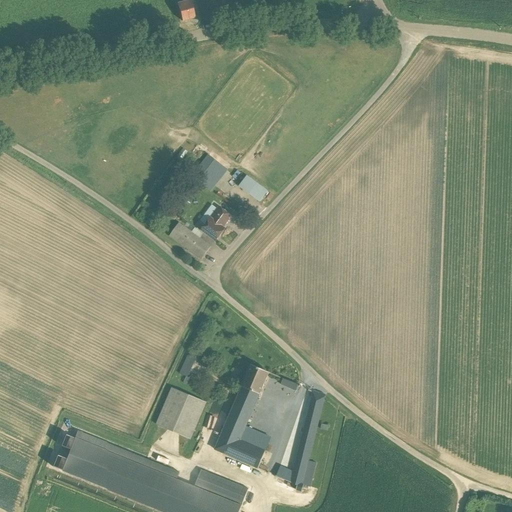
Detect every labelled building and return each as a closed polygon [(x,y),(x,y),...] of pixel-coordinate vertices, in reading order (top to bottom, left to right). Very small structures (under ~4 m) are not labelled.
[(174,0),(181,21),(194,18),(191,10),(194,9),(191,0),(174,0)] [(227,171),(207,155),(190,176),(211,192),(227,171)] [(257,184),(246,176),(238,187),(249,195),(257,184)] [(201,230),(215,241),(224,229),(223,228),(231,217),(218,207),(210,218),(201,230)] [(202,259),(210,247),(178,224),(169,236),(202,259)] [(199,239),(203,234),(194,228),(191,233),(199,239)] [(189,377),(196,360),(187,357),(180,374),(189,377)] [(246,427),(268,372),(251,364),(214,450),(257,469),(270,437),(246,427)] [(282,379),(279,387),(294,393),(297,385),(282,379)] [(206,403),(171,388),(155,425),(156,425),(190,440),(206,403)] [(308,392),(312,393),(292,471),(280,466),(275,477),(297,486),(295,491),(301,493),(303,486),(311,487),(317,464),(308,462),(324,395),(319,393),(318,394),(309,390),(308,392)] [(73,439),(60,471),(162,511),(238,511),(248,490),(248,489),(201,470),(194,487),(73,439)]
